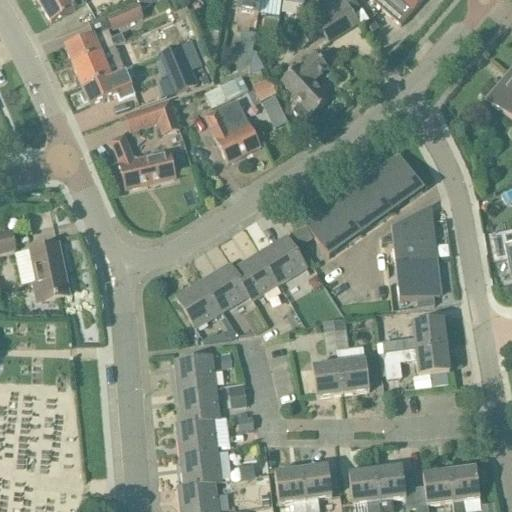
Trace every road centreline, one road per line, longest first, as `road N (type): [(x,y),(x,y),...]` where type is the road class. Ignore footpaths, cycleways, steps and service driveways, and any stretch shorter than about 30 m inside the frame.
road 1 (unclassified): [(119,266),(158,263),(304,173),(400,95)]
road 2 (residential): [(497,423),(288,432),(274,427),(260,400),(255,352)]
road 3 (unclassified): [(139,511),(119,266)]
road 4 (residential): [(360,299),(360,249),(452,185)]
road 5 (unclassified): [(77,164),(0,30)]
road 6 (residential): [(479,326),(452,185)]
road 7 (unclassified): [(400,95),(495,2)]
